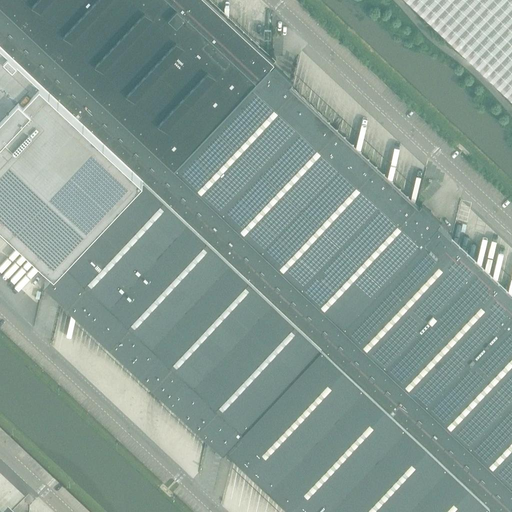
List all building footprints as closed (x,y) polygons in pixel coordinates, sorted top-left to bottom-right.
[(1,0),(176,165),(270,65),(274,61),(209,0),(1,0)] [(511,0),(407,0),(511,99),(511,0)] [(0,511),(0,43),(134,169),(143,178),(55,272),(44,283),(223,452),(226,448),(228,450),(227,451),(231,455),(232,454),(293,511),(482,511),(490,504),(497,511),(511,511),(511,485),(174,167),(0,3),(0,511)] [(0,220),(55,272),(143,178),(134,169),(0,43),(0,220)] [(270,65),(176,165),(511,484),(511,292),(438,223),(441,219),(422,202),(419,205),(289,83),(293,79),(275,62),(271,66),(270,65)]
